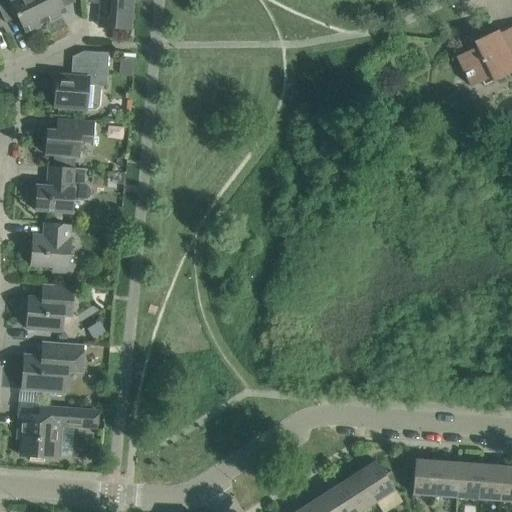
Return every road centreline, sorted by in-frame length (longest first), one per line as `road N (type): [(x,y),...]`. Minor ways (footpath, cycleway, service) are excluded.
road 1 (residential): [(511,426),(324,412),(211,480)]
road 2 (residential): [(211,480),(187,495),(144,497),(0,486)]
road 3 (residential): [(0,239),(15,64)]
